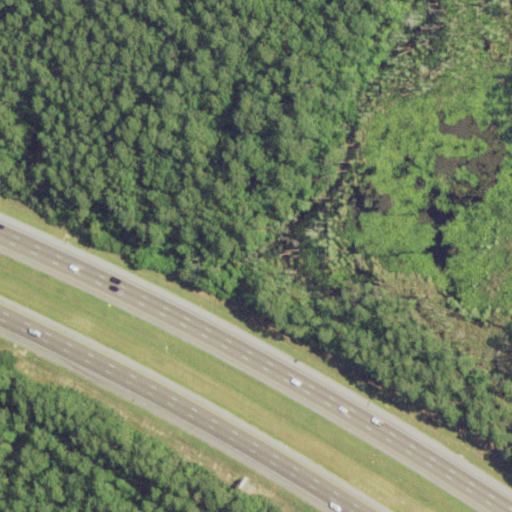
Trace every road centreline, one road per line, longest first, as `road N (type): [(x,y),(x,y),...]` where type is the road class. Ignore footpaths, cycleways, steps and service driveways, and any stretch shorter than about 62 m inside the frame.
road 1 (motorway): [(511,506),(226,337),(0,229)]
road 2 (motorway): [(0,317),(206,421),(355,511)]
